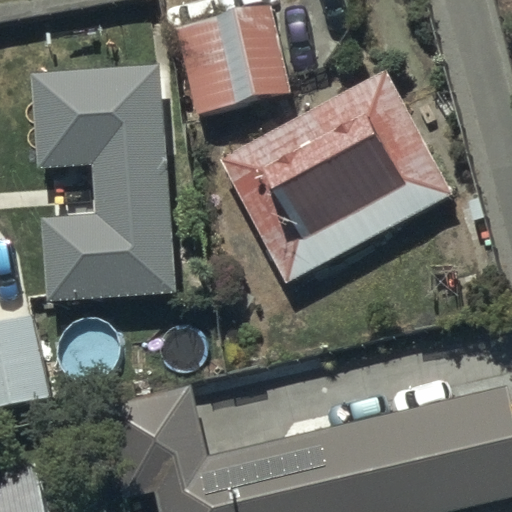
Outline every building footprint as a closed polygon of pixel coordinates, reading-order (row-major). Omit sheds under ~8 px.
[(275,15),(180,37),(199,123),(294,102),(275,15)] [(166,75),(35,80),(39,179),(100,177),(102,226),(48,229),(51,306),(175,302),(166,75)] [(391,80),(224,166),(289,292),(456,206),(391,80)] [(53,323),(0,333),(0,413),(53,402),(49,382),(64,379),(53,323)] [(511,398),(200,463),(187,399),(119,413),(139,511),(497,511),(511,509),(511,398)] [(44,511),(33,468),(0,476),(0,511),(44,511)]
